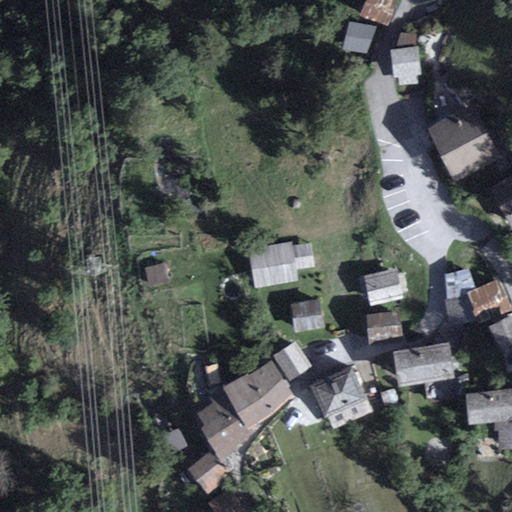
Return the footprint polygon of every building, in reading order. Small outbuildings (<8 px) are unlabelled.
[(396,0),(367,0),(362,14),(389,24),(398,0),(396,0)] [(376,28),(350,23),(344,52),(370,58),(376,28)] [(417,45),(391,48),(395,76),(420,72),(417,45)] [(479,105),(437,124),(463,182),(506,163),(479,105)] [(511,177),(494,186),(511,222),(511,177)] [(294,244),(253,249),(259,288),(300,282),(294,244)] [(399,270),(367,274),(371,304),(403,300),(399,270)] [(466,272),(445,270),(443,295),(464,297),(466,272)] [(499,284),(469,294),(479,323),(509,313),(499,284)] [(321,302),(292,304),(294,333),(323,331),(321,302)] [(404,313),(370,315),(371,341),(406,339),(404,313)] [(511,321),(492,325),(497,351),(511,348),(511,321)] [(297,343),(278,356),(294,380),(313,366),(297,343)] [(451,345),(398,352),(402,384),(455,378),(451,345)] [(271,362),(230,386),(251,421),(292,397),(271,362)] [(358,370),(320,386),(337,427),(375,410),(358,370)] [(511,390),(466,393),(468,425),(501,423),(502,450),(511,449),(511,390)] [(225,395),(198,411),(221,450),(249,434),(225,395)] [(208,453),(192,467),(209,487),(225,473),(208,453)] [(249,511),(237,491),(216,503),(221,511),(249,511)]
